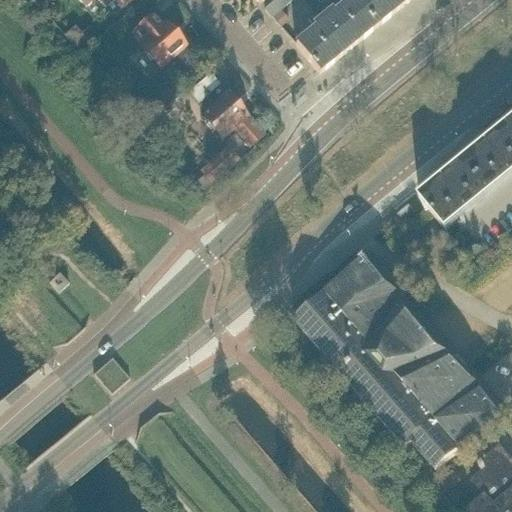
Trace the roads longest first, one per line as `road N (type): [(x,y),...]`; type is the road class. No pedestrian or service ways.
road 1 (secondary): [(0,505),(218,326),(511,61)]
road 2 (secondary): [(497,0),(323,141),(0,443)]
road 3 (residential): [(282,93),(201,0)]
